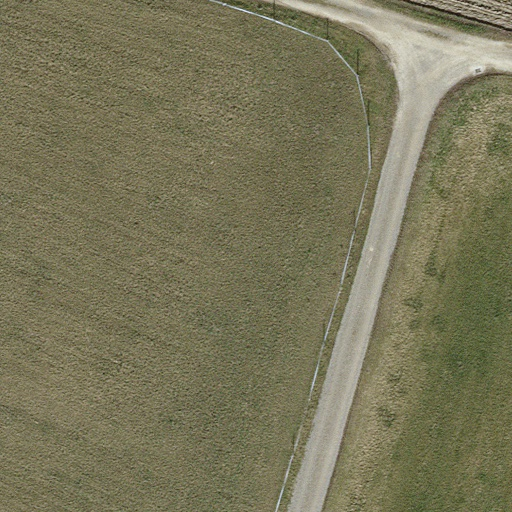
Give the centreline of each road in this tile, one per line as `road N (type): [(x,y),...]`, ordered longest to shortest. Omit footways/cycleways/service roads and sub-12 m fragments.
road 1 (track): [(439,54),(311,511)]
road 2 (track): [(511,73),(249,0)]
